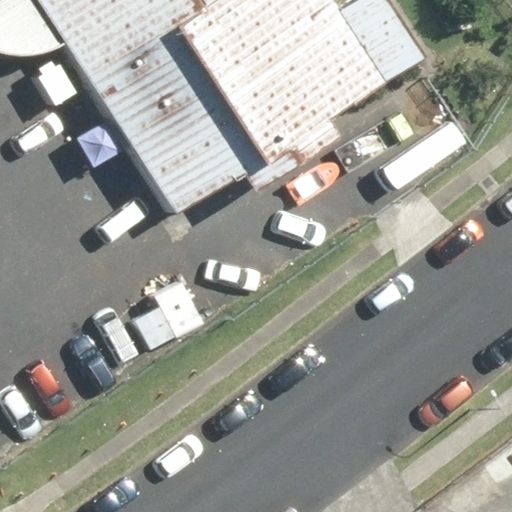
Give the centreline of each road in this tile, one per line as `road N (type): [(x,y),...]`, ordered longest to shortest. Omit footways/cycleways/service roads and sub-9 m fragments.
road 1 (unclassified): [(511,259),(176,511)]
road 2 (unknown): [(380,511),(321,402)]
